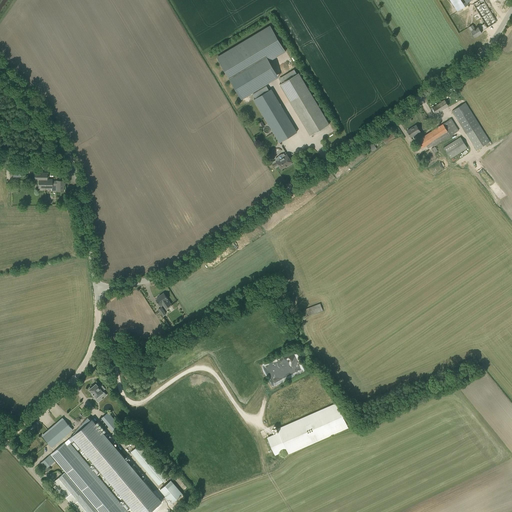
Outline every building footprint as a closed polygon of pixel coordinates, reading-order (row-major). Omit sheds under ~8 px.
[(449,0),(457,12),(469,4),(466,0),(449,0)] [(496,22),(495,20),(498,19),(495,13),(493,15),(483,0),(480,0),(473,5),(484,23),(478,27),(475,29),(473,25),(468,27),(474,37),(482,32),(481,31),(487,27),(487,28),(496,22)] [(271,26),(217,58),(229,78),(266,56),(269,61),(282,53),(285,51),(286,51),(271,26)] [(279,84),(310,135),(329,124),(298,73),(279,84)] [(297,132),(271,89),(253,99),(279,142),(297,132)] [(431,109),(435,115),(448,106),(444,100),(431,109)] [(452,111),(477,150),(490,142),(465,102),(452,111)] [(417,140),(420,144),(422,148),(426,146),(428,149),(433,146),(433,147),(459,131),(451,119),(417,140)] [(420,131),(416,125),(407,130),(411,137),(416,134),(417,137),(421,134),(420,131)] [(382,139),(385,143),(395,137),(392,133),(382,139)] [(443,148),(450,159),(467,148),(460,137),(443,148)] [(287,166),(292,163),(287,154),(282,157),(283,158),(277,162),(276,161),(277,161),(277,160),(276,161),(276,160),(272,162),(275,168),(279,166),(281,169),(287,166)] [(19,172),(13,172),(13,177),(19,177),(19,176),(25,176),(25,168),(19,168),(19,172)] [(38,180),(38,187),(51,188),(51,191),(56,191),(63,191),(63,181),(56,181),(51,181),(51,180),(46,180),(46,173),(34,173),(34,180),(38,180)] [(156,300),(159,304),(159,305),(164,301),(167,306),(170,303),(167,299),(168,299),(166,297),(164,293),(160,295),(161,296),(159,298),(158,297),(157,298),(156,299),(156,300)] [(303,312),(305,317),(308,316),(323,310),(320,303),(304,310),(304,311),(303,312)] [(157,309),(162,316),(166,313),(161,307),(157,309)] [(275,361),(265,367),(271,376),(271,377),(273,380),(276,380),(271,382),(275,382),(281,379),(282,379),(282,377),(272,377),(272,373),(277,373),(277,368),(278,368),(281,367),(278,361),(275,361)] [(102,391),(105,389),(102,385),(99,387),(96,383),(93,386),(92,385),(90,387),(90,388),(89,389),(93,393),(92,394),(95,398),(103,392),(102,391)] [(277,429),(279,432),(267,437),(275,456),(287,451),(288,454),(348,428),(337,402),(277,429)] [(101,418),(115,434),(122,428),(108,412),(101,418)] [(69,438),(65,442),(67,445),(70,443),(74,439),(134,511),(149,511),(162,501),(92,419),(88,415),(75,430),(76,432),(69,438)] [(52,447),(73,429),(63,419),(43,437),(52,447)] [(65,442),(50,454),(98,511),(127,511),(70,443),(67,445),(65,442)] [(140,444),(130,452),(158,485),(168,477),(140,444)] [(40,463),(43,467),(47,472),(51,468),(49,466),(55,461),(50,455),(40,463)] [(53,482),(78,511),(95,511),(96,511),(64,472),(53,482)] [(182,494),(170,480),(159,489),(171,503),(182,494)]
